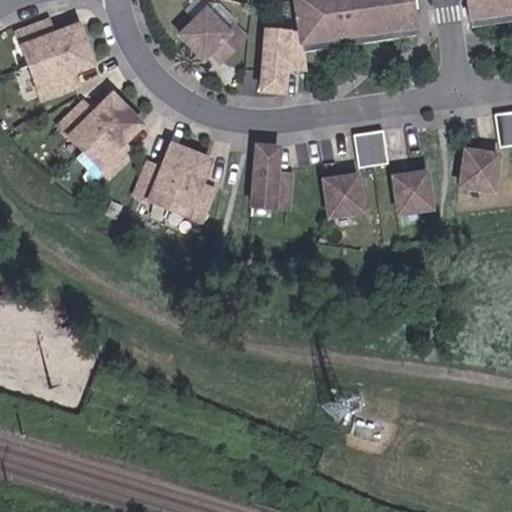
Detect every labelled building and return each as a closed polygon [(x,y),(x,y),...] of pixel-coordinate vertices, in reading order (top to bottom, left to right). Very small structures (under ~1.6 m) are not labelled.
[(398,39),(397,21),(391,21),(389,0),(280,0),(283,37),(251,32),(241,89),(261,93),(266,68),(288,72),(287,56),(286,46),(398,39)] [(511,0),(468,0),(470,13),(511,7),(511,0)] [(211,40),(225,43),(233,10),(218,6),(215,15),(181,6),(172,43),(208,52),(211,40)] [(511,17),(511,7),(470,13),(471,23),(511,17)] [(70,86),(66,73),(89,64),(76,26),(52,34),(47,21),(15,32),(39,98),(70,86)] [(399,49),(398,39),(286,46),(287,56),(399,49)] [(128,153),(118,143),(137,126),(109,96),(91,113),(81,103),(56,126),(104,177),(128,153)] [(511,155),(511,121),(495,124),(500,157),(511,155)] [(388,169),(383,135),(351,140),(356,173),(388,169)] [(208,192),(195,186),(205,163),(168,147),(158,170),(144,165),(131,196),(195,223),(208,192)] [(285,212),(287,178),(273,177),(275,152),(255,150),(250,209),(285,212)] [(491,200),(496,165),(464,160),(459,195),(491,200)] [(429,212),(425,179),(393,183),(397,217),(429,212)] [(357,217),(353,182),(320,186),(325,221),(357,217)]
